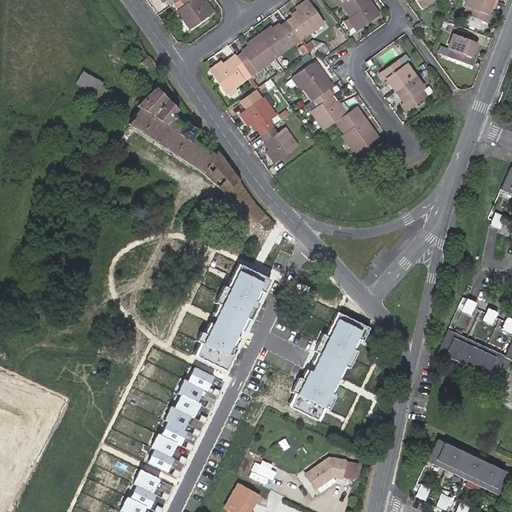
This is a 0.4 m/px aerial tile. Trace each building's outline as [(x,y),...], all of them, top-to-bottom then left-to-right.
[(180,0),(185,5),(177,11),(190,30),(210,16),(202,4),(198,0),(180,0)] [(297,12),(310,3),(309,0),(296,10),(297,12)] [(370,1),(369,0),(345,0),(342,3),(350,15),(348,16),(354,25),(356,29),(377,15),(368,3),(370,1)] [(420,2),(419,2),(416,4),(421,11),(427,7),(422,0),(420,2)] [(466,0),(465,4),(468,5),(464,13),(483,21),(487,13),(484,12),(489,0),(466,0)] [(368,3),(377,15),(379,13),(370,1),(368,3)] [(202,4),(210,16),(213,14),(204,3),(202,4)] [(295,37),(299,43),(325,24),(310,3),(297,12),(289,17),(290,20),(285,23),(295,37)] [(354,25),(348,16),(340,21),(346,30),(354,25)] [(274,61),(293,47),(299,43),(295,37),(285,23),(279,27),(278,25),(273,29),(258,39),(274,61)] [(258,39),(273,29),(271,27),(257,37),(258,39)] [(469,60),(475,45),(450,36),(445,51),(447,52),(444,60),(469,70),(473,61),(469,60)] [(258,39),(257,37),(246,45),(248,47),(258,39)] [(255,74),(274,61),(258,39),(248,47),(239,53),(241,55),(235,59),(244,72),(250,68),(255,74)] [(302,47),(306,54),(314,48),(310,42),(302,47)] [(311,42),(310,42),(321,57),(328,52),(323,45),(311,42)] [(302,47),(301,46),(296,50),(301,57),(306,54),(302,47)] [(211,73),(226,94),(244,81),(240,75),(244,72),(235,59),(230,63),(228,61),(223,64),(211,73)] [(211,73),(223,64),(222,62),(209,71),(211,73)] [(385,78),(394,91),(411,77),(403,66),(400,68),(396,62),(379,74),(383,80),(385,78)] [(324,75),(316,65),(314,66),(321,77),(324,75)] [(313,100),(324,93),(332,86),(324,75),(321,77),(314,66),(296,80),(303,90),(312,101),(313,100)] [(84,71),(78,81),(99,92),(106,82),(84,71)] [(411,77),(394,91),(403,103),(400,105),(405,111),(422,99),(418,92),(420,90),(411,77)] [(303,90),(296,80),(294,81),(301,91),(303,90)] [(223,150),(221,153),(199,139),(197,142),(184,134),(187,125),(181,122),(180,124),(175,122),(185,110),(161,87),(142,106),(145,108),(135,123),(209,172),(266,229),(274,219),(223,150)] [(315,138),(336,123),(344,117),(330,99),(328,100),(324,93),(313,100),(318,107),(311,112),(319,125),(311,131),(315,138)] [(268,94),(242,112),(251,125),(255,131),(257,130),(261,136),(273,127),(270,123),(277,118),(270,108),(275,105),(268,94)] [(318,107),(313,100),(306,105),(311,112),(318,107)] [(340,102),(335,106),(344,117),(349,114),(340,102)] [(343,135),(357,156),(375,143),(377,142),(373,136),(365,125),(367,123),(357,108),(349,114),(344,117),(336,123),(344,134),(343,135)] [(286,111),(278,117),(281,121),(289,116),(286,111)] [(251,125),(242,112),(239,115),(247,127),(251,125)] [(365,125),(373,136),(376,135),(367,123),(365,125)] [(273,127),(261,136),(266,142),(264,144),(269,150),(278,163),(298,149),(285,130),(278,135),(273,127)] [(278,163),(269,150),(266,153),(274,165),(278,163)] [(511,172),(509,171),(500,191),(511,196),(511,172)] [(493,214),(489,223),(488,227),(500,233),(505,220),(493,214)] [(259,282),(236,270),(201,342),(224,354),(259,282)] [(477,307),(466,302),(463,308),(460,314),(472,319),(477,307)] [(496,316),(485,310),(480,323),(492,328),(496,316)] [(370,328),(368,325),(341,312),(329,335),(323,332),(314,350),(318,352),(312,364),(340,377),(346,365),(351,368),(359,350),(356,348),(361,338),(364,340),(370,328)] [(510,335),(511,329),(511,322),(504,319),(499,331),(510,335)] [(436,356),(456,365),(465,343),(446,335),(436,356)] [(503,360),(511,363),(511,339),(503,360)] [(456,365),(475,374),(485,352),(465,343),(456,365)] [(493,382),(503,360),(485,352),(475,374),(493,382)] [(332,392),(340,377),(312,364),(306,379),(299,376),(291,391),(297,394),(291,407),(319,420),(326,407),(331,410),(338,395),(332,392)] [(210,375),(192,366),(185,379),(200,386),(204,388),(210,375)] [(193,400),(200,386),(185,379),(182,377),(175,391),(179,393),(193,400)] [(220,390),(214,387),(211,392),(217,396),(220,390)] [(193,400),(179,393),(172,406),(189,414),(191,415),(197,402),(193,400)] [(213,404),(207,400),(204,406),(210,409),(213,404)] [(182,428),(189,414),(172,406),(169,405),(162,419),(165,420),(182,428)] [(207,417),(200,414),(197,419),(204,423),(207,417)] [(182,428),(165,420),(158,433),(175,441),(179,443),(185,430),(182,428)] [(200,431),(194,427),(191,433),(197,436),(200,431)] [(168,456),(175,441),(158,433),(155,431),(148,446),(152,448),(168,456)] [(449,467),(460,445),(443,436),(431,459),(449,467)] [(193,445),(187,441),(184,447),(190,450),(193,445)] [(469,477),(480,454),(460,445),(449,467),(469,477)] [(168,456),(152,448),(145,461),(164,471),(171,457),(168,456)] [(312,483),(330,471),(338,473),(341,456),(325,453),(302,470),(312,483)] [(498,468),(500,464),(480,454),(469,477),(474,479),(484,461),(498,468)] [(187,458),(180,455),(177,460),(184,464),(187,458)] [(493,477),(498,468),(484,461),(474,479),(484,484),(489,486),(493,477)] [(498,468),(511,474),(511,470),(500,464),(498,468)] [(180,472),(174,468),(171,474),(177,477),(180,472)] [(506,495),(511,483),(511,474),(498,468),(493,477),(489,486),(506,495)] [(156,479),(136,470),(130,483),(136,486),(133,485),(127,498),(123,497),(117,510),(119,511),(140,511),(143,506),(146,508),(153,494),(150,492),(156,479)] [(243,484),(259,491),(263,482),(247,475),(243,484)] [(232,507),(243,484),(236,481),(226,504),(232,507)] [(425,481),(422,488),(419,494),(429,500),(435,485),(425,481)] [(243,484),(232,507),(243,511),(248,511),(259,491),(243,484)] [(444,489),(437,504),(449,509),(456,494),(444,489)] [(169,494),(163,491),(160,496),(166,500),(169,494)] [(464,499),(457,511),(471,511),(475,504),(464,499)]
